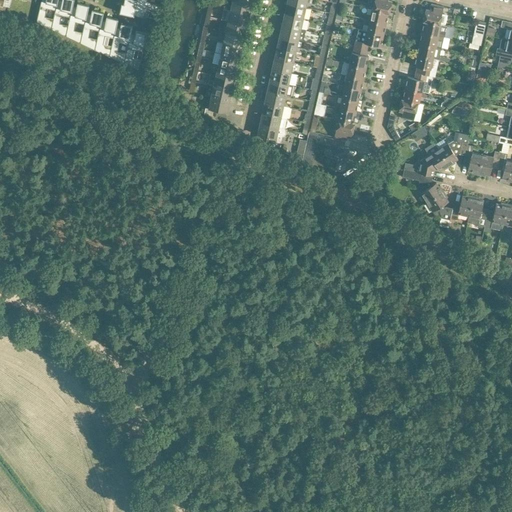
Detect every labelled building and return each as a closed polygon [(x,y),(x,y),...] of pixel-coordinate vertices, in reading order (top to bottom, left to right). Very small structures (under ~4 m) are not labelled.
[(41,0),(36,22),(51,30),(58,0),(41,0)] [(73,6),(74,0),(58,0),(51,30),(66,36),(73,6)] [(160,5),(146,1),(139,0),(124,0),(123,4),(122,3),(120,12),(142,17),(146,18),(142,17),(144,9),(158,12),(160,5)] [(238,0),(232,0),(231,10),(249,14),(252,3),(238,0)] [(372,9),(389,13),(392,1),(388,0),(387,0),(374,0),(373,9),(372,9)] [(87,13),(89,5),(77,3),(76,7),(73,6),(66,36),(80,43),(87,13)] [(287,3),(284,14),(303,18),(306,7),(287,3)] [(439,24),(443,7),(431,4),(430,5),(429,8),(430,9),(430,10),(426,9),(423,20),(446,26),(446,25),(439,24)] [(102,20),(104,12),(92,9),(91,14),(87,13),(80,43),(95,50),(102,20)] [(364,14),(363,19),(386,24),(388,13),(389,13),(372,9),(370,16),(364,14)] [(231,10),(228,21),(247,25),(249,14),(231,10)] [(284,14),(282,25),(301,29),(303,18),(284,14)] [(116,26),(118,19),(106,16),(105,20),(102,20),(95,50),(110,57),(116,26)] [(368,24),(367,31),(383,35),(386,24),(363,19),(362,23),(368,24)] [(424,21),(422,32),(444,37),(446,26),(423,20),(423,21),(424,21)] [(511,22),(502,20),(501,26),(510,29),(508,39),(511,40),(511,22)] [(228,21),(226,32),(244,36),(247,25),(228,21)] [(131,33),(133,26),(121,23),(120,27),(116,26),(110,57),(124,64),(131,33)] [(476,32),(483,34),(485,25),(478,24),(476,32)] [(282,25),(279,36),(298,40),(303,41),(306,30),(301,29),(282,25)] [(487,27),(486,34),(493,36),(494,29),(487,27)] [(134,34),(131,33),(124,64),(139,71),(139,67),(141,60),(140,59),(140,60),(132,58),(134,49),(142,51),(143,52),(147,33),(135,30),(134,34)] [(356,40),(354,47),(366,49),(368,44),(381,46),(383,35),(367,31),(364,42),(356,40)] [(226,32),(223,42),(242,47),(244,36),(226,32)] [(441,48),(444,37),(422,32),(419,43),(435,47),(441,48)] [(476,32),(474,43),(481,45),(483,34),(476,32)] [(297,46),(298,40),(279,36),(277,47),(296,51),(302,52),(303,47),(297,46)] [(497,48),(495,55),(500,55),(497,69),(509,65),(510,58),(511,52),(511,51),(511,40),(508,39),(501,38),(499,49),(497,48)] [(217,41),(215,52),(221,53),(239,58),(242,47),(223,42),(217,41)] [(419,43),(417,54),(433,58),(439,59),(439,57),(441,48),(435,47),(419,43)] [(277,47),(275,58),(293,62),(296,51),(277,47)] [(352,52),(349,64),(366,67),(368,56),(365,55),(366,49),(354,47),(353,52),(352,52)] [(221,53),(218,64),(237,69),(239,58),(221,53)] [(435,76),(439,59),(433,58),(417,54),(414,66),(417,66),(416,72),(432,76),(435,76)] [(275,58),(272,69),(291,73),(293,62),(275,58)] [(314,60),(313,67),(317,68),(321,69),(323,61),(314,60)] [(486,67),(490,68),(492,64),(483,60),(480,68),(485,70),(486,67)] [(363,79),(366,67),(349,64),(343,62),(342,69),(341,74),(363,79)] [(218,64),(216,75),(235,79),(237,69),(218,64)] [(272,69),(270,80),(288,84),(291,73),(272,69)] [(408,77),(405,88),(421,91),(427,93),(428,93),(432,76),(416,72),(414,78),(408,77)] [(341,74),(338,84),(361,90),(363,79),(341,74)] [(476,78),(475,81),(485,84),(487,74),(476,78)] [(232,90),(235,79),(216,75),(215,81),(209,80),(208,85),(213,86),(232,90)] [(312,78),(310,89),(312,89),(316,90),(319,79),(315,79),(312,78)] [(270,80),(267,91),(286,95),(291,96),(293,85),(288,84),(270,80)] [(343,90),(342,97),(358,101),(361,90),(338,84),(337,89),(343,90)] [(190,85),(189,92),(196,94),(197,87),(194,86),(190,85)] [(213,86),(211,97),(230,101),(232,90),(213,86)] [(401,99),(419,103),(420,96),(426,97),(427,93),(421,91),(405,88),(403,99),(402,99),(401,99)] [(267,91),(265,102),(283,106),(286,95),(267,91)] [(211,97),(208,108),(205,108),(204,114),(216,119),(218,111),(227,113),(230,101),(211,97)] [(356,112),(358,101),(342,97),(340,104),(334,102),(333,107),(356,112)] [(441,103),(440,108),(443,108),(454,99),(447,98),(441,103)] [(399,110),(403,111),(402,117),(415,120),(419,103),(401,99),(399,110)] [(290,107),(283,106),(265,102),(262,113),(287,118),(290,107)] [(337,119),(342,120),(354,123),(353,123),(354,120),(356,112),(333,107),(333,111),(338,112),(337,119)] [(262,113),(260,120),(260,123),(285,129),(287,120),(287,118),(262,113)] [(390,114),(388,120),(387,127),(395,141),(400,137),(393,126),(395,120),(396,116),(390,114)] [(352,135),(354,123),(342,120),(337,119),(338,120),(334,137),(346,140),(348,134),(352,135)] [(285,129),(260,123),(257,135),(266,137),(265,143),(279,150),(282,136),(287,134),(288,130),(285,129)] [(427,127),(414,132),(417,139),(429,134),(427,127)] [(511,127),(509,127),(506,137),(501,136),(499,142),(511,145),(511,127)] [(453,140),(438,149),(449,166),(455,162),(454,161),(458,159),(454,154),(456,153),(464,155),(467,144),(469,135),(459,133),(457,140),(453,139),(453,140)] [(309,134),(308,142),(314,143),(316,135),(309,134)] [(349,148),(343,147),(344,141),(324,137),(323,143),(326,144),(324,152),(335,169),(344,171),(349,148)] [(405,162),(404,169),(433,176),(434,170),(437,168),(439,171),(442,169),(443,170),(449,166),(438,149),(434,142),(424,148),(428,155),(421,160),(415,159),(414,164),(405,162)] [(467,144),(464,155),(463,161),(469,163),(467,170),(472,171),(471,173),(478,174),(482,154),(472,152),(473,146),(467,144)] [(493,157),(482,154),(478,174),(485,176),(485,174),(489,175),(491,167),(497,169),(501,152),(495,151),(493,157)] [(505,180),(511,181),(511,161),(506,160),(507,154),(501,152),(497,169),(503,170),(502,178),(506,179),(505,180)] [(404,169),(402,176),(419,180),(418,188),(427,202),(444,191),(440,185),(438,186),(436,183),(430,186),(433,176),(404,169)] [(427,202),(433,211),(436,216),(441,217),(439,225),(448,227),(450,218),(452,208),(446,207),(445,208),(443,205),(448,202),(446,198),(447,197),(444,191),(427,202)] [(453,204),(452,208),(450,218),(456,220),(458,214),(469,216),(473,196),(466,195),(466,196),(462,195),(460,205),(453,204)] [(475,224),(484,226),(488,212),(482,210),(484,200),(480,199),(480,198),(473,196),(469,216),(475,217),(474,222),(475,224)] [(494,213),(488,212),(484,226),(483,231),(490,232),(491,228),(501,230),(503,224),(507,204),(500,202),(500,204),(496,203),(494,213)] [(511,232),(511,238),(511,205),(507,204),(503,224),(511,225),(511,232)]
